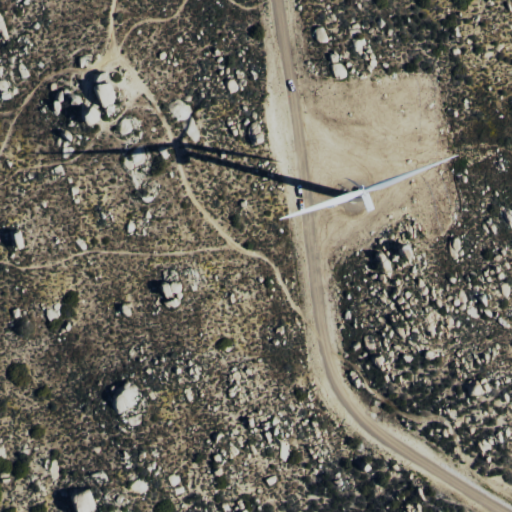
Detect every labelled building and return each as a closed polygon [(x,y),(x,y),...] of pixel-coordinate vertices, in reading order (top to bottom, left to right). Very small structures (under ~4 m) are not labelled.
[(313,28),(316,43),(326,41),(322,26),(313,28)] [(112,102),(104,81),(90,86),(98,107),(112,102)] [(87,127),(98,114),(87,105),(76,118),(87,127)] [(12,249),(22,247),(20,230),(9,232),(12,249)] [(157,285),(160,297),(179,291),(176,280),(157,285)] [(67,495),(71,511),(86,511),(95,510),(89,489),(67,495)]
